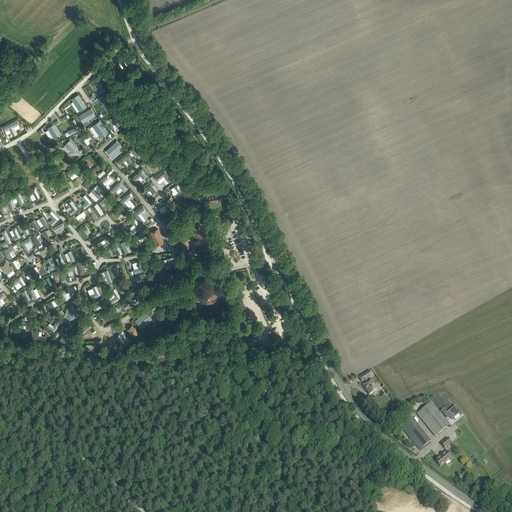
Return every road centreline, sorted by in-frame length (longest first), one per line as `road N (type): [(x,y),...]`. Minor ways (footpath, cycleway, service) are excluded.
road 1 (tertiary): [(486,511),(382,437),(354,406),(252,202),(141,40),(123,0)]
road 2 (unknown): [(0,412),(141,511)]
